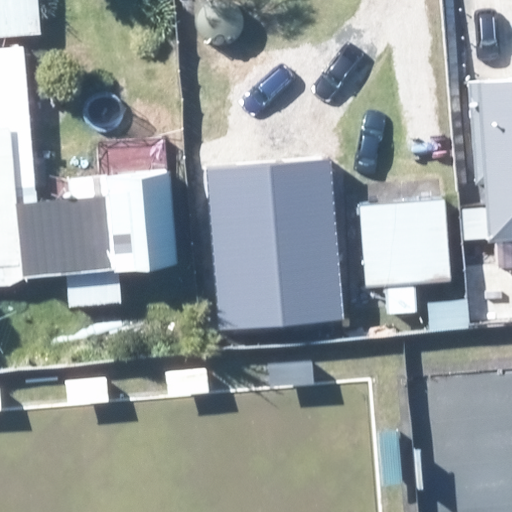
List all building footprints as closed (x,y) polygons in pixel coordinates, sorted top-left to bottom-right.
[(0,0),(0,33),(33,32),(31,0),(0,0)] [(32,199),(30,178),(18,43),(0,44),(0,276),(27,274),(60,272),(63,304),(116,299),(113,264),(167,260),(159,167),(100,172),(59,176),(61,196),(32,199)] [(511,76),(470,79),(480,236),(499,235),(511,234),(511,76)] [(400,179),(411,180),(421,175),(423,163),(416,154),(404,151),(395,158),(393,170),(400,179)] [(208,171),(214,318),(342,312),(336,165),(208,171)] [(381,283),(381,306),(383,312),(403,310),(401,279),(442,277),(438,197),(355,203),(361,285),(381,283)] [(447,298),(425,299),(427,327),(447,326),(447,298)]
